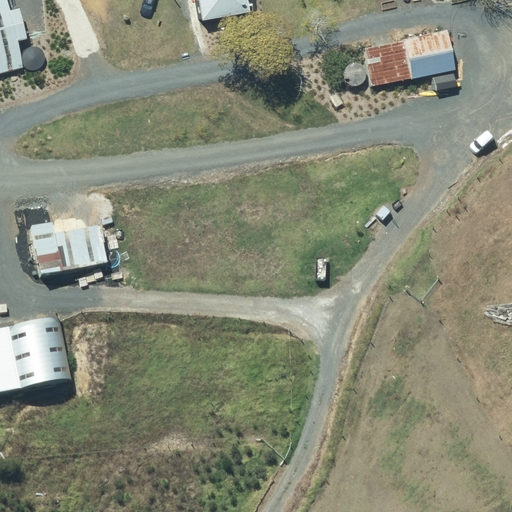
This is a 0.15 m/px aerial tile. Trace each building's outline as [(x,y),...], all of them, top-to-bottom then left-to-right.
[(9,0),(0,0),(0,66),(26,59),(9,0)] [(244,0),(196,0),(199,19),(246,12),(244,0)] [(39,142),(49,211),(173,193),(163,123),(39,142)] [(92,223),(33,232),(40,279),(99,270),(92,223)] [(28,325),(0,329),(0,387),(96,373),(87,316),(28,325)]
